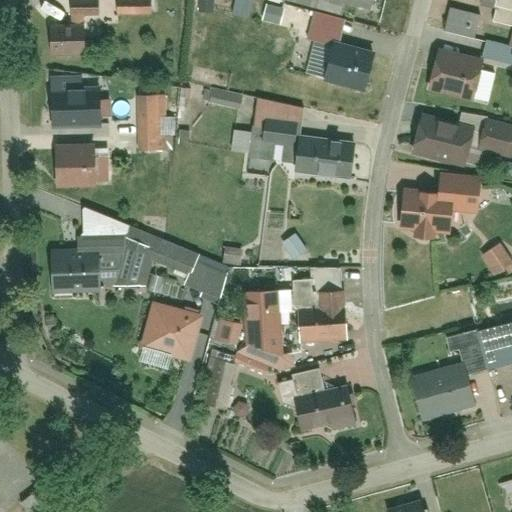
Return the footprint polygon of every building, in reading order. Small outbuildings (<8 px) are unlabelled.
[(302,0),(302,2),(372,22),(377,0),(302,0)] [(511,0),(451,0),(451,4),(511,16),(511,0)] [(151,11),(115,12),(116,30),(152,29),(151,11)] [(101,13),(69,14),(69,29),(101,28),(101,13)] [(511,16),(493,13),(489,32),(511,37),(511,16)] [(479,21),(449,14),(443,37),(472,45),(479,21)] [(332,41),(307,35),(303,50),(328,56),(332,41)] [(85,39),(49,40),(50,72),(86,71),(85,39)] [(511,73),(511,58),(482,51),(478,67),(511,76),(511,73)] [(373,62),(334,52),(323,94),(362,104),(373,62)] [(480,72),(437,62),(429,99),(472,109),(480,72)] [(102,102),(80,103),(80,106),(52,107),(54,143),(102,141),(101,130),(111,129),(110,114),(102,114),(102,102)] [(159,107),(137,108),(138,153),(169,152),(169,135),(160,135),(159,107)] [(455,135),(421,125),(411,160),(445,170),(455,135)] [(299,131),(260,128),(259,154),(297,157),(299,131)] [(493,131),(471,128),(468,156),(490,159),(493,131)] [(350,153),(298,149),(296,184),(348,187),(350,153)] [(100,161),(59,162),(60,200),(101,199),(100,161)] [(446,185),(443,205),(477,210),(480,189),(446,185)] [(450,207),(405,205),(404,237),(419,237),(419,246),(434,247),(434,238),(449,238),(450,207)] [(103,265),(56,266),(56,305),(104,304),(103,265)] [(188,276),(170,268),(154,300),(173,308),(180,293),(187,279),(188,276)] [(344,277),(314,277),(314,290),(344,290),(344,277)] [(228,298),(187,279),(180,293),(222,312),(228,298)] [(344,290),(298,295),(305,357),(351,351),(344,290)] [(281,303),(249,304),(250,362),(283,361),(281,303)] [(217,336),(176,317),(158,357),(198,376),(217,336)] [(245,334),(223,331),(220,353),(241,356),(245,334)] [(477,390),(494,385),(485,352),(468,356),(477,390)] [(511,352),(488,359),(494,385),(511,380),(511,352)] [(268,388),(225,375),(213,413),(256,426),(268,388)] [(469,377),(416,391),(427,433),(480,418),(469,377)] [(359,443),(353,401),(329,404),(327,384),(299,388),(306,445),(333,442),(333,447),(359,443)] [(57,448),(37,423),(10,446),(30,470),(57,448)]
